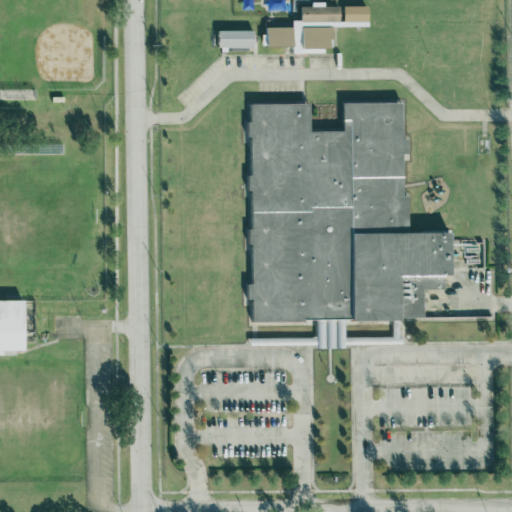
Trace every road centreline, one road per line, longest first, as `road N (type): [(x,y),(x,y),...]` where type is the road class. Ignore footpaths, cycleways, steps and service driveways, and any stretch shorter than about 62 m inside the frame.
road 1 (primary): [(138,511),(135,0)]
road 2 (residential): [(137,120),(189,114),(235,74),(394,73),(441,115),(511,115)]
road 3 (residential): [(138,507),(511,505)]
road 4 (residential): [(361,505),(365,360),(379,353),(511,353)]
